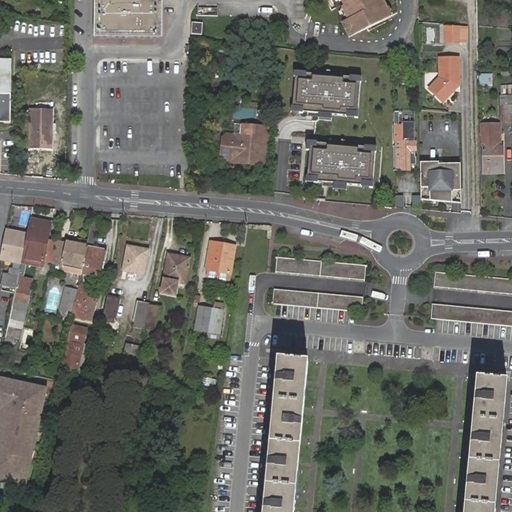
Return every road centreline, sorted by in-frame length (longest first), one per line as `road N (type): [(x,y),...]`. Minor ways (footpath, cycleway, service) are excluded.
road 1 (tertiary): [(378,235),(263,210),(84,194)]
road 2 (unclassified): [(87,0),(84,194)]
road 3 (residential): [(237,511),(256,323)]
road 4 (residential): [(256,323),(258,289),(268,279),(400,297)]
road 5 (residential): [(256,323),(397,335)]
